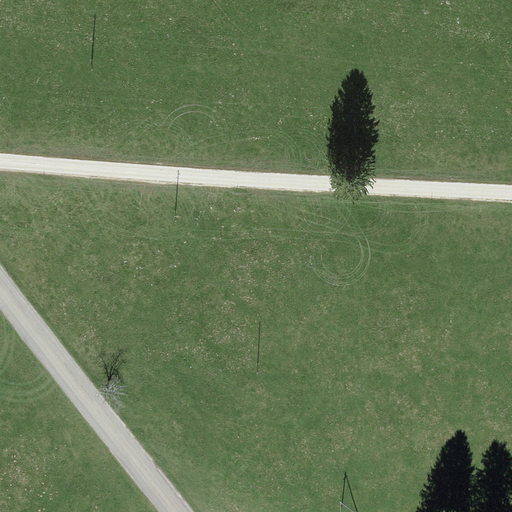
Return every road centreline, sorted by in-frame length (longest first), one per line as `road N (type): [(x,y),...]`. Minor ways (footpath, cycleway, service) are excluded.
road 1 (unclassified): [(511,192),(0,160)]
road 2 (unclassified): [(0,289),(170,511)]
